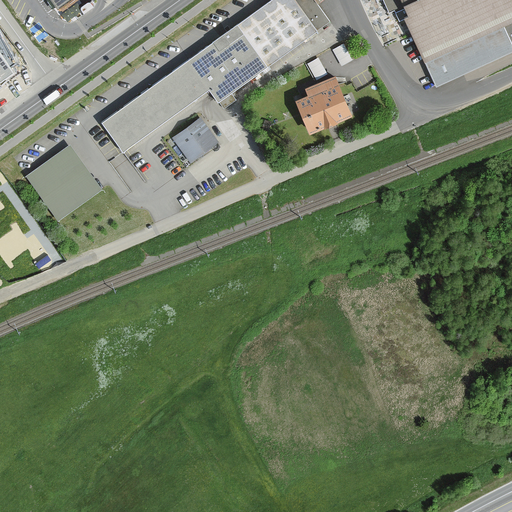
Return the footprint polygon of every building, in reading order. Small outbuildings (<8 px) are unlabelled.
[(270,0),(235,25),(265,68),(330,21),(315,0),(270,0)] [(511,0),(383,0),(389,13),(395,10),(399,21),(405,18),(436,86),(511,51),(511,0)] [(231,92),(265,68),(235,25),(228,31),(102,122),(123,151),(209,90),(218,102),(219,101),(224,108),(236,100),(231,92)] [(0,79),(14,69),(11,65),(15,62),(0,33),(0,79)] [(310,95),(298,100),(310,130),(350,114),(334,76),(307,88),(310,95)] [(215,140),(200,120),(175,138),(191,158),(215,140)] [(102,189),(70,144),(26,175),(58,220),(102,189)]
